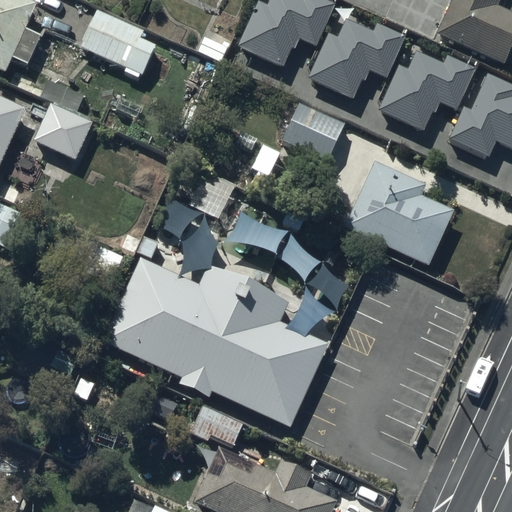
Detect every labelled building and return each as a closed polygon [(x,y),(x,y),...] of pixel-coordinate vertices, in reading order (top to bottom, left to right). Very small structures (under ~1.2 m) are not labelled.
[(0,0),(0,71),(6,75),(14,59),(28,66),(41,39),(26,32),(38,6),(24,0),(0,0)] [(272,0),(269,8),(259,4),(239,49),(282,68),(291,50),(295,52),(300,42),(317,49),(336,7),(320,0),(305,0),(305,1),(302,0),(272,0)] [(452,0),(436,36),(505,69),(511,54),(511,15),(498,9),(501,0),(452,0)] [(99,11),(81,49),(126,71),(124,75),(140,82),(157,46),(142,39),(145,33),(99,11)] [(339,40),(330,35),(309,81),(354,102),(362,82),(366,84),(371,74),(387,81),(407,38),(378,25),(374,35),(347,22),(339,40)] [(408,72),(399,68),(379,113),(425,133),(433,114),(436,115),(440,106),(457,113),(475,71),(448,59),(445,66),(416,54),(408,72)] [(473,113),(464,109),(449,143),(488,160),(495,144),(511,151),(511,87),(489,77),(473,113)] [(0,170),(27,112),(0,99),(0,170)] [(92,124),(51,105),(34,142),(75,161),(92,124)] [(346,125),(300,106),(283,145),(329,164),(346,125)] [(375,164),(344,230),(430,269),(456,214),(422,198),(426,188),(375,164)] [(0,205),(0,246),(8,250),(23,216),(0,205)] [(141,261),(104,343),(182,379),(179,386),(211,400),(213,394),(290,429),(328,346),(281,325),(290,306),(209,270),(201,288),(141,261)] [(222,483),(207,476),(195,504),(212,511),(333,511),(337,503),(308,491),(313,478),(281,464),(276,477),(256,468),(252,478),(229,468),(222,483)] [(165,511),(156,508),(155,511),(135,502),(130,511),(165,511)]
